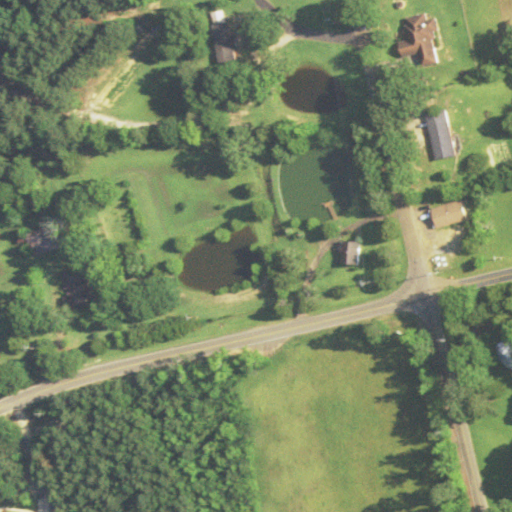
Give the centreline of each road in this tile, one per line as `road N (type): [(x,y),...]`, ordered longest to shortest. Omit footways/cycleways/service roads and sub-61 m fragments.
road 1 (residential): [(482,511),(353,0)]
road 2 (tertiary): [(0,406),(88,375),(426,294)]
